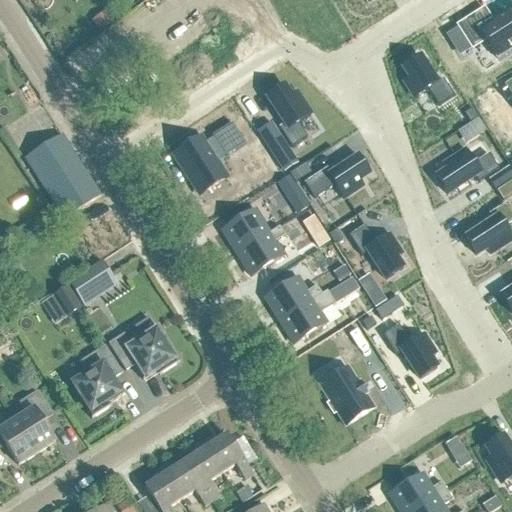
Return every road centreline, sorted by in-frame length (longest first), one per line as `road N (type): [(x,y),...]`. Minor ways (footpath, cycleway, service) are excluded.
road 1 (residential): [(326,66),(286,46),(101,162)]
road 2 (residential): [(236,376),(101,162)]
road 3 (residential): [(26,511),(236,376)]
road 4 (residential): [(313,496),(511,376)]
road 5 (residential): [(101,162),(0,8)]
road 6 (residential): [(511,364),(433,236)]
road 7 (residential): [(313,496),(236,376)]
road 8 (residential): [(326,66),(432,0)]
road 9 (residential): [(433,236),(367,132)]
